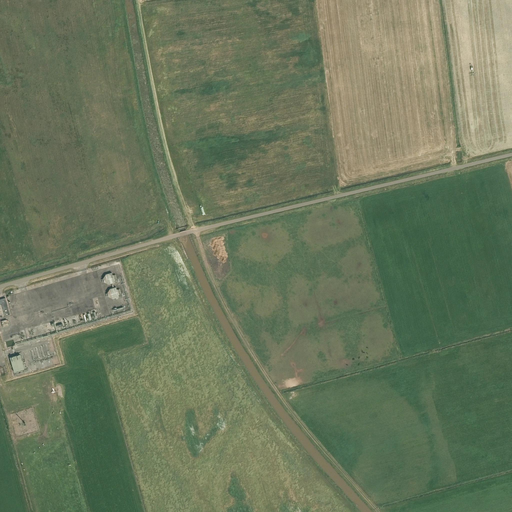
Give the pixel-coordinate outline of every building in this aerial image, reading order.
[(112,276),(112,273),(105,275),(103,279),(103,280),(102,280),(103,283),(104,283),(108,285),(114,283),(114,281),(115,281),(115,280),(117,279),(116,276),(114,276),(113,275),(112,276)] [(116,290),(116,288),(110,289),(107,294),(106,294),(107,298),(108,297),(113,299),(119,298),(118,295),(121,294),(120,289),(116,290)] [(10,315),(6,299),(0,300),(0,315),(1,318),(10,315)] [(69,318),(71,326),(77,324),(82,323),(80,315),(69,318)] [(24,369),(20,355),(10,358),(14,372),(24,369)] [(37,369),(53,365),(52,359),(36,363),(37,369)]
